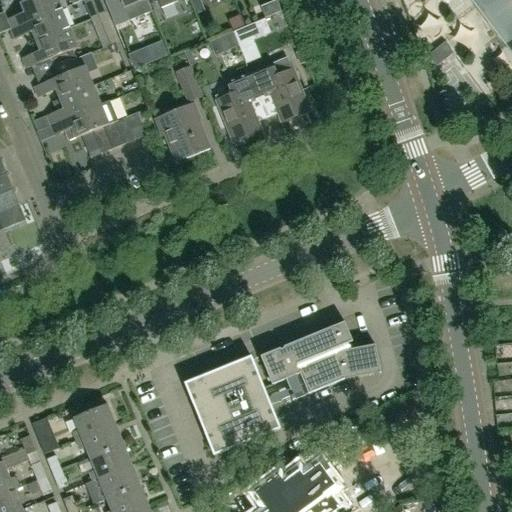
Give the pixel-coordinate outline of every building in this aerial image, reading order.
[(64,0),(62,0),(58,2),(57,0),(31,0),(21,4),(25,14),(8,21),(12,31),(61,10),(67,8),(64,0)] [(105,14),(99,0),(85,0),(83,1),(91,20),(105,14)] [(147,0),(120,0),(109,4),(118,25),(153,12),(147,0)] [(157,0),(161,10),(184,0),(157,0)] [(190,0),(197,16),(205,12),(200,0),(190,0)] [(511,0),(468,0),(511,57),(511,0)] [(61,10),(12,31),(16,40),(32,33),(36,43),(69,29),(61,10)] [(117,41),(105,14),(91,20),(102,47),(117,41)] [(232,31),(243,59),(252,56),(241,28),(232,31)] [(69,29),(36,43),(40,52),(23,59),(27,69),(51,60),(55,69),(76,60),(73,51),(78,50),(69,29)] [(445,44),(429,56),(436,66),(452,54),(445,44)] [(151,63),(146,49),(129,55),(135,69),(151,63)] [(59,77),(34,87),(39,98),(56,91),(60,101),(77,94),(93,88),(85,67),(80,69),(76,60),(55,69),(59,77)] [(284,60),(272,64),(272,63),(249,73),(260,101),(271,96),(281,120),(308,108),(289,62),(284,60)] [(202,99),(191,67),(176,73),(187,104),(202,99)] [(260,101),(249,73),(227,82),(233,96),(217,103),(233,140),(259,128),(250,105),(260,101)] [(58,113),(34,122),(38,132),(50,127),(75,116),(100,106),(93,88),(77,94),(60,101),(54,104),(58,113)] [(75,116),(50,127),(54,137),(64,132),(68,142),(81,137),(92,132),(104,128),(109,126),(119,122),(111,102),(100,106),(75,116)] [(200,121),(194,106),(156,122),(162,137),(166,135),(177,163),(209,150),(198,122),(200,121)] [(147,136),(138,114),(127,118),(136,141),(147,136)] [(119,122),(109,126),(104,128),(113,151),(136,141),(127,118),(119,122)] [(104,128),(92,132),(102,155),(113,151),(104,128)] [(102,155),(92,132),(81,137),(91,159),(102,155)] [(6,174),(0,176),(0,194),(13,190),(6,174)] [(0,261),(3,261),(0,252),(0,251),(10,248),(3,231),(25,222),(19,206),(13,190),(0,195),(0,261)] [(353,343),(344,322),(260,357),(272,386),(286,380),(290,391),(292,396),(290,397),(292,401),(379,366),(375,346),(351,351),(349,344),(353,343)] [(218,371),(184,385),(199,421),(214,457),(247,443),(280,430),(275,417),(270,405),(280,401),(290,397),(292,396),(290,391),(279,395),(268,400),(259,379),(251,358),(218,371)] [(82,441),(115,427),(107,406),(74,420),(78,431),(72,433),(76,443),(82,441)] [(32,425),(36,436),(42,451),(44,454),(59,447),(47,419),(32,425)] [(119,437),(115,427),(82,441),(76,443),(79,451),(85,448),(90,461),(107,454),(124,447),(119,437)] [(36,454),(30,439),(21,442),(27,457),(36,454)] [(107,454),(90,461),(95,471),(88,474),(92,482),(85,485),(86,486),(132,468),(124,447),(107,454)] [(53,477),(63,472),(56,456),(46,460),(53,477)] [(284,474),(279,468),(246,492),(259,510),(256,511),(346,511),(350,509),(338,493),(344,489),(319,456),(304,467),(300,461),(284,474)] [(40,463),(31,467),(37,481),(46,477),(40,463)] [(132,468),(86,486),(94,506),(107,500),(107,501),(140,488),(132,468)] [(0,475),(0,474),(0,498),(9,495),(3,482),(11,479),(8,472),(0,475)] [(68,486),(63,472),(53,477),(58,490),(68,486)] [(53,493),(46,477),(37,481),(43,497),(53,493)] [(140,488),(107,501),(111,511),(109,511),(138,511),(148,508),(140,488)] [(0,511),(23,511),(24,511),(16,492),(9,495),(0,498),(0,511)] [(67,511),(78,511),(72,497),(63,501),(67,511)] [(436,511),(435,501),(403,505),(392,511),(436,511)] [(48,511),(61,511),(57,503),(47,507),(48,511)]
